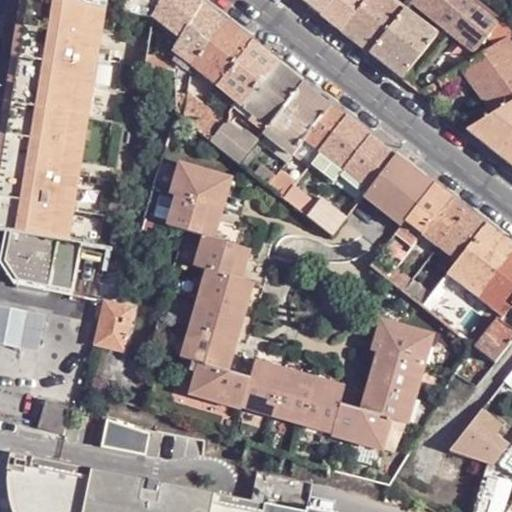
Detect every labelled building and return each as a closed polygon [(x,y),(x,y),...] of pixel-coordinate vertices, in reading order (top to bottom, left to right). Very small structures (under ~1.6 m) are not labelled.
[(47,0),(45,0),(20,0),(0,123),(0,196),(15,107),(27,29),(42,31),(47,0)] [(47,0),(42,31),(27,29),(15,107),(72,117),(76,100),(86,102),(105,11),(93,10),(47,0)] [(45,0),(47,0),(93,10),(105,11),(107,11),(108,0),(45,0)] [(122,13),(156,19),(165,0),(125,0),(123,10),(122,13)] [(165,0),(156,19),(182,41),(201,6),(194,0),(165,0)] [(333,0),(303,0),(322,14),(333,0)] [(333,0),(322,14),(343,30),(366,0),(333,0)] [(373,54),(407,9),(394,0),(366,0),(343,30),(373,54)] [(447,29),(471,0),(414,0),(413,1),(447,29)] [(509,36),(511,34),(511,25),(479,0),(471,0),(447,29),(476,52),(489,35),(497,43),(509,36)] [(177,54),(195,67),(228,26),(201,6),(182,41),(177,54)] [(405,78),(439,35),(407,9),(373,54),(383,62),(396,72),(405,78)] [(195,67),(220,87),(252,44),(228,26),(195,67)] [(476,52),(447,29),(439,35),(405,78),(423,92),(450,74),(461,67),(479,56),(476,52)] [(511,104),(511,41),(509,36),(497,43),(479,56),(461,67),(494,115),(511,104)] [(252,44),(220,87),(240,102),(246,108),(278,65),(252,44)] [(146,68),(176,72),(176,61),(148,57),(146,68)] [(271,128),(304,86),(278,65),(246,108),(271,128)] [(450,74),(423,92),(426,94),(441,86),(443,89),(455,82),(450,74)] [(177,86),(177,115),(187,121),(189,94),(190,86),(177,86)] [(271,128),(265,135),(293,156),(306,141),(331,108),(304,86),(271,128)] [(189,94),(187,121),(195,128),(207,108),(189,94)] [(86,102),(76,100),(72,117),(82,119),(86,102)] [(511,163),(511,104),(494,115),(471,131),(511,163)] [(66,148),(72,117),(15,107),(0,196),(0,231),(9,233),(47,238),(51,219),(61,222),(76,150),(66,148)] [(207,108),(195,128),(212,143),(227,127),(226,122),(207,108)] [(306,141),(321,154),(348,120),(331,108),(306,141)] [(82,119),(72,117),(66,148),(76,150),(82,119)] [(227,127),(212,143),(241,166),(258,142),(231,119),(231,125),(227,127)] [(346,173),(372,139),(348,120),(321,154),(346,173)] [(368,191),(395,157),(372,139),(346,173),(368,191)] [(313,164),(339,185),(346,173),(321,154),(313,164)] [(400,231),(407,222),(435,188),(422,177),(395,157),(368,191),(361,199),(400,231)] [(261,162),(251,172),(255,176),(268,187),(273,182),(277,176),(261,162)] [(205,238),(214,240),(231,180),(182,166),(172,196),(178,198),(169,228),(205,238)] [(288,174),(299,184),(304,176),(294,167),(288,174)] [(282,170),(277,176),(273,182),(268,187),(285,200),(294,189),(299,184),(288,174),(282,170)] [(407,222),(424,234),(450,200),(435,188),(407,222)] [(294,189),(285,200),(310,219),(319,208),(294,189)] [(440,247),(467,213),(450,200),(424,234),(440,247)] [(332,237),(346,220),(324,203),(319,208),(310,219),(332,237)] [(460,262),(487,228),(467,213),(440,247),(460,262)] [(61,222),(51,219),(47,238),(57,240),(61,222)] [(425,307),(473,345),(478,349),(501,320),(511,305),(511,247),(487,228),(460,262),(446,280),(425,307)] [(83,249),(9,233),(2,265),(20,284),(51,288),(73,293),(83,249)] [(214,240),(205,238),(196,269),(209,272),(242,280),(250,251),(214,240)] [(371,266),(388,278),(393,273),(377,260),(371,266)] [(388,278),(404,292),(412,281),(397,269),(393,273),(388,278)] [(242,280),(209,272),(184,360),(202,365),(229,372),(254,284),(242,280)] [(404,292),(425,307),(446,280),(437,273),(425,291),(412,281),(404,292)] [(51,288),(20,284),(15,311),(0,308),(0,383),(33,390),(51,288)] [(124,355),(135,311),(106,303),(95,348),(124,355)] [(511,343),(511,328),(501,320),(478,349),(496,363),(511,343)] [(365,413),(395,421),(410,426),(435,337),(384,323),(376,354),(382,355),(365,413)] [(229,372),(202,365),(192,397),(242,411),(243,408),(335,434),(334,436),(386,450),(395,421),(365,413),(343,406),(347,390),(255,364),(251,379),(229,372)] [(45,402),(39,429),(60,436),(68,415),(70,408),(45,402)] [(475,422),(497,440),(505,430),(483,413),(475,422)] [(492,466),(506,447),(497,440),(475,422),(452,450),(486,464),(490,465),(492,466)] [(146,458),(149,432),(104,427),(101,453),(146,458)] [(452,450),(446,458),(483,474),(486,464),(452,450)] [(301,511),(302,511),(6,454),(3,474),(2,481),(10,481),(12,500),(15,511),(301,511)] [(446,458),(445,458),(433,486),(472,502),(483,474),(446,458)] [(475,511),(485,511),(499,483),(486,477),(475,511)]
